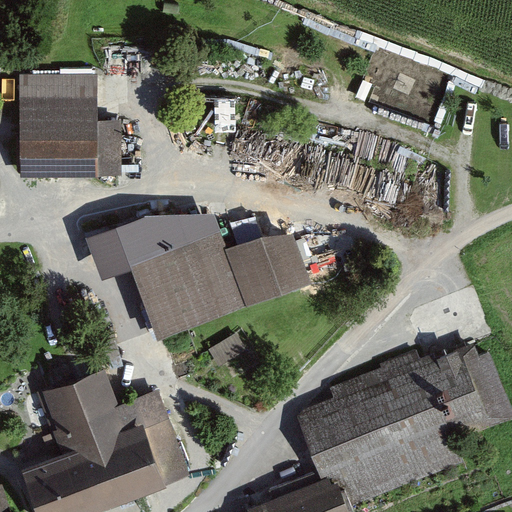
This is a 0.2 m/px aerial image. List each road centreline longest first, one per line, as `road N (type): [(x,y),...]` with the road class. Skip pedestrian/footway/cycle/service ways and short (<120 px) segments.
road 1 (track): [(446,254),(328,205),(223,180),(161,186),(41,228),(0,233)]
road 2 (residential): [(195,511),(460,239),(511,215)]
road 3 (track): [(0,159),(41,228),(153,372),(271,434)]
